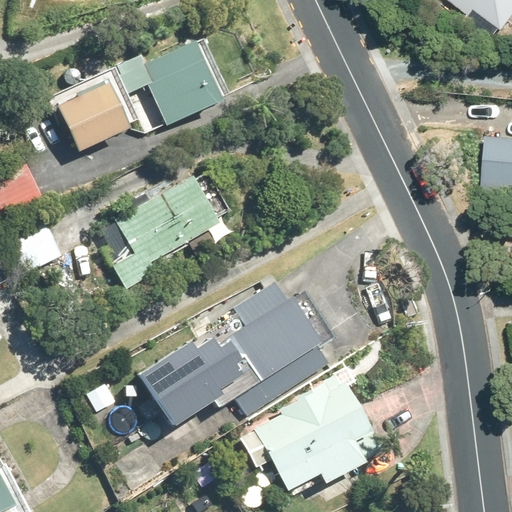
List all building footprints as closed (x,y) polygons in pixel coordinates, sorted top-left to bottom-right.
[(501,29),(511,13),(511,0),(451,0),(468,12),(460,23),(478,35),(488,20),(501,29)] [(185,40),(133,64),(161,125),(214,99),(185,40)] [(49,105),(71,151),(121,127),(100,81),(49,105)] [(511,135),(486,134),(482,189),(511,191),(511,135)] [(23,164),(0,175),(0,219),(41,200),(23,164)] [(130,252),(108,265),(122,288),(150,271),(145,262),(211,223),(183,176),(110,219),(130,252)] [(0,237),(0,238),(19,275),(57,256),(37,218),(0,237)] [(242,323),(180,364),(210,409),(230,396),(244,416),(324,363),(311,344),(314,342),(282,295),(281,297),(272,284),(233,308),(242,323)] [(250,431),(237,439),(251,468),(265,461),(280,491),(313,474),(319,484),(360,462),(349,439),(365,431),(335,372),(291,398),(292,401),(275,410),(277,414),(249,429),(250,431)] [(120,392),(109,377),(81,396),(92,411),(120,392)] [(173,408),(161,388),(122,410),(134,430),(173,408)] [(153,421),(138,429),(146,442),(160,433),(153,421)] [(0,509),(8,505),(0,487),(0,509)]
